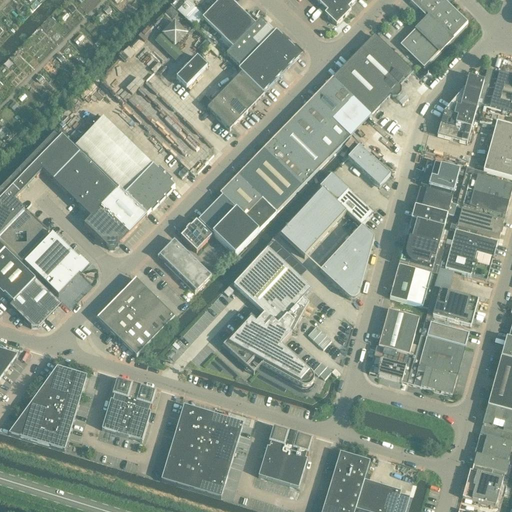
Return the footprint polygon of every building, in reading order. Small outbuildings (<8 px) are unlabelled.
[(232,50),(255,26),(228,0),(222,0),(202,20),(232,50)] [(336,27),(351,13),(348,10),(357,0),(323,0),(319,5),(327,13),(328,19),(336,27)] [(468,25),(442,0),(414,0),(411,3),(410,3),(430,22),(420,32),(418,29),(400,47),(424,70),(468,25)] [(194,28),(203,18),(187,3),(178,13),(194,28)] [(19,7),(15,11),(20,16),(24,12),(19,7)] [(71,7),(68,11),(72,15),(76,11),(71,7)] [(107,7),(103,12),(107,17),(112,12),(107,7)] [(240,70),(251,59),(263,47),(275,35),(274,34),(273,32),(272,31),(270,30),(268,29),(260,21),(255,26),(232,50),(226,56),(240,70)] [(174,23),(162,36),(175,49),(188,36),(174,23)] [(288,70),(300,57),(276,34),(275,35),(263,47),(288,70)] [(182,56),(175,49),(162,36),(155,44),(175,63),(182,56)] [(413,75),(377,40),(360,57),(352,61),(354,63),(335,82),(354,101),(353,101),(371,118),(391,98),(392,99),(397,99),(401,96),(401,90),(400,89),(413,75)] [(275,83),(288,70),(263,47),(251,59),(275,83)] [(60,56),(56,60),(61,64),(65,61),(60,56)] [(22,57),(18,61),(23,66),(27,61),(22,57)] [(186,91),(207,69),(197,59),(176,81),(186,91)] [(263,96),(275,83),(251,59),(240,70),(238,72),(242,75),(263,96)] [(256,106),(264,97),(263,96),(242,75),(233,84),(256,106)] [(511,115),(511,78),(499,75),(489,109),(511,115)] [(40,77),(36,81),(40,86),(45,81),(40,77)] [(467,146),(484,85),(484,84),(472,81),(443,115),(437,138),(467,146)] [(343,112),(353,101),(354,101),(335,82),(327,86),(329,88),(324,93),(343,112)] [(247,115),(256,106),(233,84),(224,93),(233,102),(247,115)] [(216,120),(225,111),(233,102),(224,93),(207,111),(216,120)] [(333,122),(343,112),(324,93),(316,97),(319,99),(314,104),(313,104),(332,122),(333,122)] [(410,100),(403,94),(397,101),(403,107),(410,100)] [(238,124),(247,115),(233,102),(225,111),(238,124)] [(14,104),(9,108),(14,112),(18,107),(14,104)] [(321,133),(332,122),(313,104),(306,108),(308,110),(303,115),(321,133)] [(230,133),(238,124),(225,111),(216,120),(230,133)] [(311,144),(321,133),(303,115),(295,119),(297,121),(292,126),(311,144)] [(147,218),(175,189),(103,120),(75,148),(119,191),(147,218)] [(329,162),(340,151),(351,139),(333,122),(332,122),(321,133),(311,144),(329,162)] [(511,128),(497,125),(494,137),(511,142),(511,128)] [(329,162),(311,144),(292,126),(284,130),(286,132),(278,141),(277,141),(314,177),(329,162)] [(59,141),(54,136),(24,167),(37,179),(43,173),(60,190),(86,162),(62,139),(59,141)] [(511,142),(494,137),(491,149),(511,155),(511,142)] [(304,188),(314,177),(277,141),(270,145),(272,147),(267,152),(304,188)] [(359,148),(348,160),(354,166),(365,154),(359,148)] [(511,155),(491,149),(487,162),(511,168),(511,155)] [(277,215),(304,188),(267,152),(259,156),(261,158),(240,179),(240,180),(263,201),(263,202),(277,215)] [(365,154),(354,166),(360,172),(371,160),(365,154)] [(371,160),(360,172),(366,177),(377,165),(371,160)] [(72,202),(99,175),(86,162),(60,190),(72,202)] [(511,181),(511,168),(487,162),(484,174),(487,175),(511,181)] [(427,164),(420,187),(453,196),(460,173),(427,164)] [(377,165),(366,177),(379,189),(390,177),(377,165)] [(28,188),(37,179),(24,167),(16,176),(28,188)] [(457,206),(462,208),(505,219),(511,193),(511,188),(485,181),(487,175),(484,174),(466,169),(457,206)] [(195,179),(198,175),(193,170),(190,174),(195,179)] [(85,214),(111,187),(99,175),(72,202),(85,214)] [(20,197),(28,188),(16,176),(7,184),(20,197)] [(326,195),(337,183),(331,178),(320,190),(326,195)] [(222,198),(245,220),(258,234),(277,215),(263,202),(263,201),(240,180),(232,183),(232,184),(234,186),(222,198)] [(326,195),(331,200),(342,188),(337,183),(326,195)] [(0,238),(25,213),(14,202),(20,197),(7,184),(0,191),(0,238)] [(91,220),(102,210),(118,193),(111,187),(85,214),(91,220)] [(331,200),(337,206),(348,193),(342,188),(331,200)] [(455,210),(456,207),(450,206),(452,199),(420,190),(415,208),(447,217),(453,218),(455,210)] [(129,236),(147,218),(119,191),(118,193),(102,210),(129,236)] [(322,193),(306,210),(330,232),(346,215),(322,193)] [(362,228),(373,216),(348,193),(337,206),(362,228)] [(235,258),(258,234),(245,220),(222,198),(198,223),(213,237),(235,258)] [(415,208),(411,222),(444,231),(447,217),(415,208)] [(129,236),(102,210),(91,220),(84,227),(101,244),(106,244),(106,248),(109,252),(114,252),(118,248),(118,243),(123,243),(129,236)] [(317,246),(330,232),(306,210),(293,224),(317,246)] [(461,212),(455,210),(453,218),(451,226),(457,228),(499,239),(504,223),(461,211),(461,212)] [(49,234),(32,217),(26,211),(25,213),(0,238),(0,241),(22,262),(49,234)] [(444,231),(411,222),(406,241),(443,251),(448,233),(444,231)] [(196,255),(212,239),(196,224),(181,239),(196,255)] [(304,260),(317,246),(293,224),(280,238),(304,260)] [(346,246),(367,266),(374,240),(362,229),(346,246)] [(495,256),(496,253),(495,253),(497,245),(455,234),(445,272),(470,279),(471,279),(486,283),(493,261),(495,256)] [(52,237),(38,251),(24,266),(58,298),(79,277),(78,275),(83,270),(78,264),(79,262),(52,237)] [(444,251),(443,251),(406,241),(399,266),(437,277),(444,251)] [(174,243),(157,260),(158,261),(160,259),(196,294),(194,296),(211,279),(174,243)] [(333,260),(346,273),(362,287),(367,266),(346,246),(333,260)] [(290,339),(292,337),(309,306),(303,300),(311,292),(267,251),(233,288),(263,315),(290,339)] [(0,291),(13,305),(20,297),(35,282),(5,252),(0,257),(0,291)] [(320,275),(333,287),(346,273),(333,260),(320,275)] [(428,311),(437,278),(398,267),(389,300),(428,311)] [(362,287),(346,273),(333,287),(348,301),(351,302),(354,302),(357,301),(359,298),(362,287)] [(61,307),(35,282),(20,297),(13,305),(9,308),(31,329),(31,330),(39,330),(39,329),(61,307)] [(140,304),(149,295),(136,282),(127,291),(140,304)] [(130,314),(140,304),(127,291),(117,301),(130,314)] [(471,329),(478,302),(439,291),(432,319),(471,329)] [(139,323),(158,303),(149,295),(140,304),(130,314),(139,323)] [(120,324),(130,314),(117,301),(107,312),(120,324)] [(148,331),(167,312),(158,303),(139,323),(148,331)] [(111,334),(120,324),(107,312),(98,321),(111,334)] [(156,339),(175,320),(167,312),(148,331),(156,339)] [(412,346),(419,321),(388,313),(381,338),(412,346)] [(120,343),(139,323),(130,314),(120,324),(111,334),(120,343)] [(290,339),(263,315),(256,323),(251,318),(223,348),(245,369),(251,363),(257,369),(260,365),(262,367),(299,388),(301,389),(302,389),(304,390),(305,390),(307,390),(309,389),(310,388),(311,387),(312,386),(313,386),(313,385),(314,383),(314,382),(314,381),(314,380),(314,379),(314,378),(313,377),(313,376),(312,375),(311,374),(282,347),(290,339)] [(128,351),(148,331),(139,323),(120,343),(128,351)] [(465,350),(469,337),(430,326),(426,340),(465,350)] [(316,329),(308,338),(313,343),(321,334),(316,329)] [(137,359),(156,339),(148,331),(128,351),(137,359)] [(321,334),(313,343),(318,348),(326,339),(321,334)] [(409,358),(412,346),(381,338),(378,349),(409,358)] [(413,388),(420,364),(426,340),(420,338),(415,359),(408,384),(407,386),(413,388)] [(326,339),(318,348),(323,352),(331,343),(326,339)] [(458,374),(465,350),(426,340),(420,364),(458,374)] [(506,340),(501,360),(511,362),(511,342),(508,341),(506,340)] [(373,360),(370,373),(377,375),(376,378),(407,386),(408,384),(415,359),(378,350),(375,361),(373,360)] [(0,373),(4,376),(18,358),(0,352),(0,373)] [(511,415),(511,362),(501,360),(487,408),(511,415)] [(452,399),(458,374),(420,364),(413,388),(452,399)] [(313,374),(318,379),(319,378),(326,370),(321,365),(313,374)] [(326,370),(319,378),(325,382),(333,373),(327,369),(326,370)] [(57,370),(9,437),(64,454),(87,379),(57,370)] [(337,380),(340,376),(335,371),(331,375),(337,380)] [(131,407),(137,388),(117,382),(112,398),(114,399),(113,401),(131,407)] [(152,410),(157,394),(137,388),(131,407),(149,412),(150,410),(152,410)] [(131,407),(113,401),(113,403),(111,403),(102,432),(122,438),(131,407)] [(142,444),(151,415),(149,414),(149,412),(131,407),(122,438),(142,444)] [(210,429),(213,417),(184,408),(180,420),(210,429)] [(511,435),(511,415),(487,409),(482,428),(511,435)] [(240,438),(243,426),(213,417),(210,429),(240,438)] [(207,439),(210,429),(180,420),(177,430),(207,439)] [(479,437),(511,446),(511,435),(482,428),(479,437)] [(237,448),(240,438),(210,429),(207,439),(237,448)] [(313,441),(293,435),(273,429),(268,445),(270,446),(270,448),(288,454),(306,459),(306,457),(308,458),(313,441)] [(204,449),(207,439),(177,430),(174,440),(204,449)] [(506,477),(509,466),(507,466),(511,447),(511,446),(479,437),(474,457),(476,457),(473,468),(504,476),(506,477)] [(234,458),(237,448),(207,439),(204,449),(234,458)] [(201,460),(204,449),(174,440),(171,451),(201,460)] [(288,454),(270,448),(269,451),(267,450),(258,479),(278,485),(288,454)] [(231,469),(234,458),(204,449),(201,460),(231,469)] [(198,470),(201,460),(171,451),(168,461),(198,470)] [(298,491),(307,462),(305,461),(306,459),(288,454),(278,485),(298,491)] [(363,486),(364,483),(370,464),(340,455),(333,477),(363,486)] [(227,479),(231,469),(201,460),(198,470),(227,479)] [(194,480),(198,470),(168,461),(165,471),(194,480)] [(504,476),(473,468),(471,474),(470,473),(462,500),(495,509),(504,476)] [(224,489),(227,479),(198,470),(194,480),(224,489)] [(191,492),(194,480),(165,471),(161,483),(191,492)] [(337,511),(355,511),(363,486),(333,477),(324,508),(337,511)] [(221,501),(221,500),(224,489),(194,480),(191,492),(221,501)] [(395,511),(400,497),(401,494),(364,483),(363,486),(355,511),(395,511)] [(400,497),(395,511),(405,511),(409,500),(400,497)]
